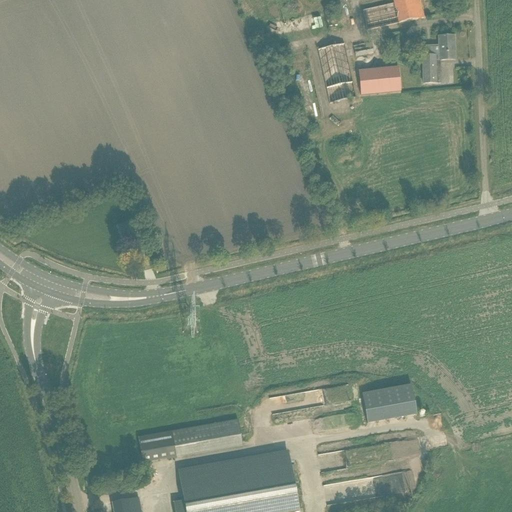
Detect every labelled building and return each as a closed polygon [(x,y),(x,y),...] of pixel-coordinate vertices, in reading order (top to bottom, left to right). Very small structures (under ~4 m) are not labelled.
[(392,0),(394,4),(362,11),(366,31),(424,18),(419,0),(392,0)] [(422,57),(423,84),(440,84),(439,76),(436,77),(435,61),(455,60),(454,37),(438,37),(438,46),(425,47),(425,56),(422,57)] [(354,46),(355,57),(373,54),(371,43),(354,46)] [(317,50),(329,104),(356,98),(344,45),(317,50)] [(398,69),(358,73),(360,96),(400,92),(398,69)] [(118,227),(127,249),(142,244),(133,221),(118,227)] [(406,386),(357,392),(360,422),(410,417),(406,386)] [(142,464),(175,457),(171,432),(137,438),(142,464)] [(185,501),(173,503),(174,511),(298,511),(287,450),(179,470),(185,501)] [(140,511),(138,498),(111,503),(113,511),(140,511)]
